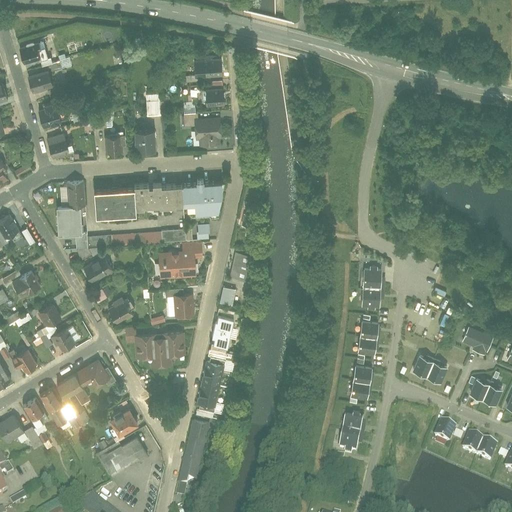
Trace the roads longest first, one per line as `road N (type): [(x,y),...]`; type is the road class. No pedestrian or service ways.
road 1 (residential): [(390,67),(363,221),(373,242),(404,269),(389,384)]
road 2 (tertiary): [(390,67),(236,25),(86,0)]
road 3 (residential): [(177,454),(238,162)]
road 4 (residential): [(238,162),(48,173)]
road 5 (residential): [(19,189),(109,341)]
road 6 (residential): [(48,173),(0,17)]
road 7 (residential): [(109,341),(177,454)]
road 8 (residential): [(389,384),(359,511)]
road 9 (residential): [(389,384),(511,428)]
road 10 (residential): [(0,404),(109,341)]
road 11 (tertiary): [(511,95),(390,67)]
road 12 (residential): [(238,162),(228,39)]
